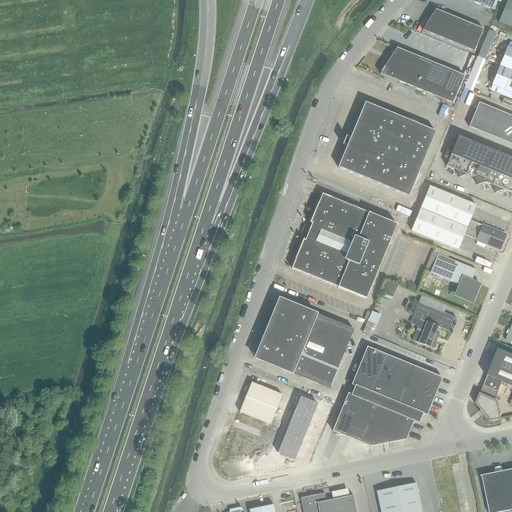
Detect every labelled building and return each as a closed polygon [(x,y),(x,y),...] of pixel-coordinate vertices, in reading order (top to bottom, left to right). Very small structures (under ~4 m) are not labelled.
[(466,0),(491,10),(494,0),(466,0)] [(511,0),(506,0),(498,22),(511,28),(511,0)] [(424,30),(422,29),(421,31),(473,52),(482,30),(481,29),(481,30),(474,27),(474,26),(463,21),(463,22),(455,19),(455,18),(454,18),(453,18),(446,15),(434,10),(433,12),(435,12),(424,30)] [(511,43),(509,43),(500,67),(511,71),(511,43)] [(379,74),(452,104),(463,76),(396,48),(394,50),(396,50),(382,73),(380,72),(379,74)] [(462,60),(473,64),(466,87),(474,90),(485,58),(465,51),(462,60)] [(490,91),(511,99),(511,71),(500,67),(490,91)] [(351,135),(421,165),(435,132),(364,103),(351,135)] [(511,116),(478,103),(468,127),(511,145),(511,116)] [(421,165),(351,135),(337,168),(377,184),(394,191),(403,195),(408,197),(421,165)] [(511,159),(458,137),(445,166),(454,170),(458,178),(466,175),(473,178),(476,186),(484,182),(492,185),(495,193),(503,190),(511,194),(511,191),(511,159)] [(453,149),(448,147),(443,158),(448,160),(453,149)] [(466,228),(475,206),(429,187),(420,209),(466,228)] [(291,269),(300,273),(337,288),(337,289),(338,288),(365,299),(373,280),(372,279),(386,243),(388,244),(396,225),(368,213),(331,198),(322,194),(318,203),(317,203),(309,223),(310,224),(310,223),(314,225),(307,242),(303,240),(303,239),(294,259),(295,260),(291,269)] [(457,250),(466,228),(420,209),(410,231),(457,250)] [(482,226),(476,241),(499,250),(505,235),(482,226)] [(437,255),(429,273),(459,285),(457,289),(464,292),(462,297),(472,301),(479,285),(471,281),(475,270),(437,255)] [(385,279),(381,291),(393,296),(397,284),(385,279)] [(288,304),(288,303),(279,299),(258,349),(254,358),(260,361),(282,370),(288,372),(301,378),(301,377),(306,380),(313,383),(313,382),(319,385),(328,389),(337,369),(336,369),(338,363),(339,363),(342,355),(344,350),(345,350),(353,330),(343,326),(337,324),(338,323),(331,321),(325,319),(325,318),(306,310),(306,311),(300,309),(301,308),(294,305),(294,306),(288,304)] [(449,332),(455,317),(418,302),(412,317),(420,320),(411,341),(429,348),(430,348),(432,348),(435,347),(436,344),(435,341),(433,340),(438,328),(449,332)] [(371,310),(363,330),(373,334),(381,313),(371,310)] [(418,424),(422,414),(426,416),(441,378),(433,375),(432,376),(427,374),(427,373),(417,369),(416,370),(411,368),(412,366),(396,359),(395,361),(390,359),(390,358),(380,354),(379,355),(374,352),(374,351),(366,347),(351,385),(354,387),(351,395),(413,421),(418,424)] [(485,376),(486,377),(501,383),(511,387),(511,356),(496,350),(485,376)] [(480,411),(478,412),(482,416),(483,415),(489,422),(500,420),(496,401),(494,400),(501,383),(486,377),(479,394),(478,393),(474,404),(480,411)] [(282,396),(251,383),(239,413),(270,425),(282,396)] [(405,440),(413,421),(351,395),(347,394),(332,431),(370,447),(405,440)] [(299,397),(296,406),(313,413),(317,404),(299,397)] [(296,406),(292,416),(309,422),(313,413),(296,406)] [(292,416),(288,425),(305,432),(309,422),(292,416)] [(288,425),(284,434),(301,441),(305,432),(288,425)] [(246,459),(255,436),(247,433),(238,456),(246,459)] [(284,434),(281,443),(298,450),(301,441),(284,434)] [(281,443),(277,453),(294,460),(298,450),(281,443)] [(494,473),(479,476),(479,477),(480,476),(487,511),(502,511),(511,510),(511,469),(502,471),(501,470),(501,472),(494,473),(494,471),(493,471),(494,473)] [(421,511),(415,483),(376,492),(380,511),(421,511)] [(355,511),(353,496),(326,501),(324,493),(300,498),(302,511),(355,511)]
